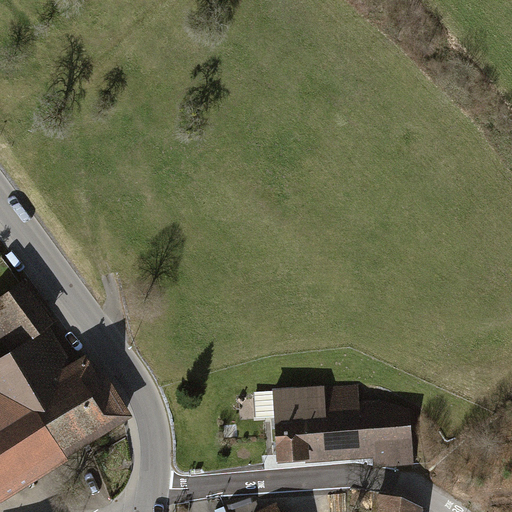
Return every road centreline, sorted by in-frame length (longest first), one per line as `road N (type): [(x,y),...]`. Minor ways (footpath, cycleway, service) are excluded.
road 1 (tertiary): [(154,485),(143,396),(0,195)]
road 2 (residential): [(154,485),(348,468),(392,476),(441,504)]
